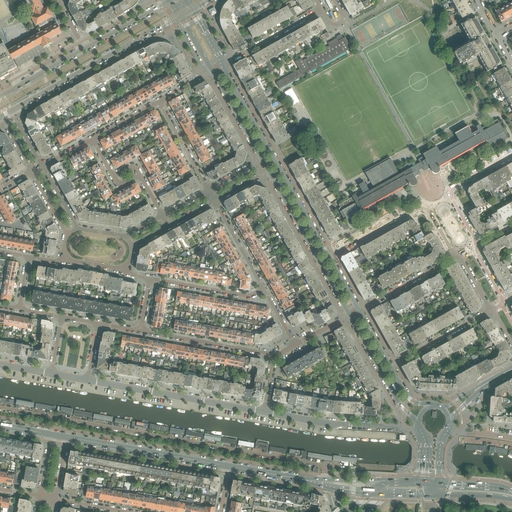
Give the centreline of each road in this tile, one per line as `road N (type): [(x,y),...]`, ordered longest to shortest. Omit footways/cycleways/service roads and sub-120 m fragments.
road 1 (secondary): [(330,258),(223,64)]
road 2 (tertiary): [(12,110),(179,17)]
road 3 (residential): [(88,379),(264,411)]
road 4 (residential): [(330,258),(423,205),(455,255)]
road 5 (tertiary): [(228,466),(66,436)]
road 6 (secondary): [(268,171),(349,314)]
road 7 (residential): [(264,411),(419,429)]
road 8 (residential): [(274,355),(140,330)]
road 9 (residential): [(475,243),(449,191),(511,155)]
road 10 (secondary): [(349,314),(398,404),(418,422)]
